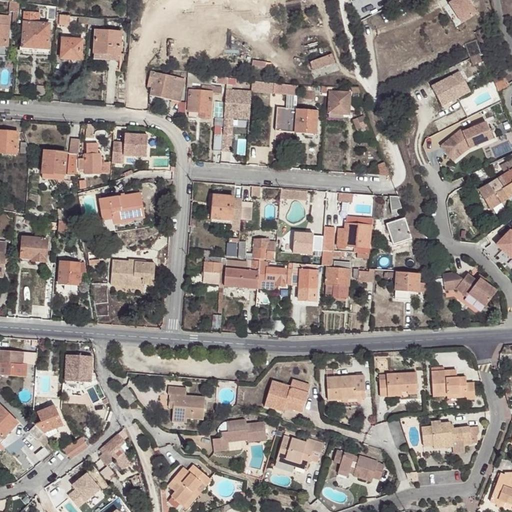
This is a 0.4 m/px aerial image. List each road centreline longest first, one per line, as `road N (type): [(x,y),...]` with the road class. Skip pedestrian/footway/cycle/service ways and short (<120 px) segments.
road 1 (residential): [(171,339),(292,349),(511,336)]
road 2 (residential): [(102,336),(101,371),(117,428),(69,467),(0,493)]
road 3 (residential): [(0,107),(156,118),(181,140),(185,168)]
road 4 (residential): [(392,186),(185,168)]
road 5 (residential): [(185,168),(171,339)]
